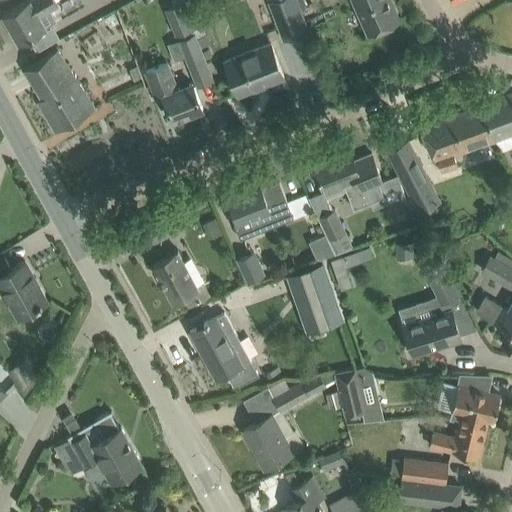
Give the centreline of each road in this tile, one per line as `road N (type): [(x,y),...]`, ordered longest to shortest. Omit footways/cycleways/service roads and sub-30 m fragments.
road 1 (residential): [(63,221),(441,70),(456,50)]
road 2 (tertiary): [(225,511),(107,299)]
road 3 (residential): [(0,508),(107,299)]
road 4 (tertiary): [(63,221),(0,103)]
